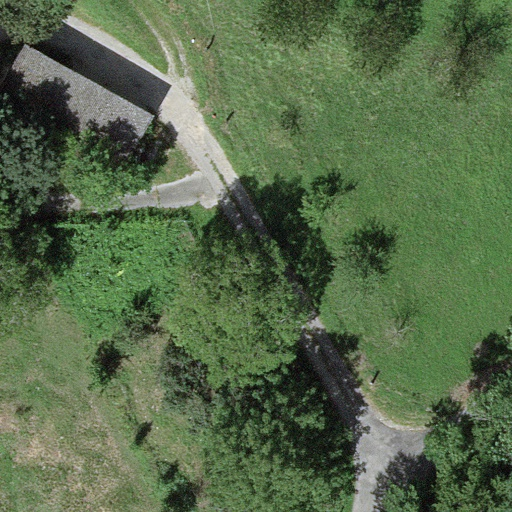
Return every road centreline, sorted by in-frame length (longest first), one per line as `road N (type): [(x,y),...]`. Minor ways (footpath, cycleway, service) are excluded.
road 1 (track): [(0,214),(222,195),(395,475)]
road 2 (track): [(375,511),(395,475),(511,396)]
